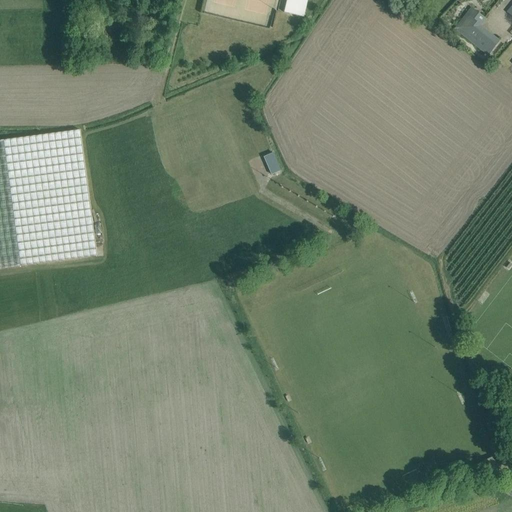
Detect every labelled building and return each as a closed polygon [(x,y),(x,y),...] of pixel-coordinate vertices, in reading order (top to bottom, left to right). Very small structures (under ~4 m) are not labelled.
[(304,17),(307,0),(292,0),(289,14),(304,17)] [(481,26),(486,20),(470,9),(455,29),(488,56),(500,41),(481,26)] [(223,71),(233,66),(231,61),(220,65),(223,71)] [(80,130),(0,140),(0,268),(97,256),(80,130)] [(274,153),(264,157),(272,175),(281,171),(274,153)]
